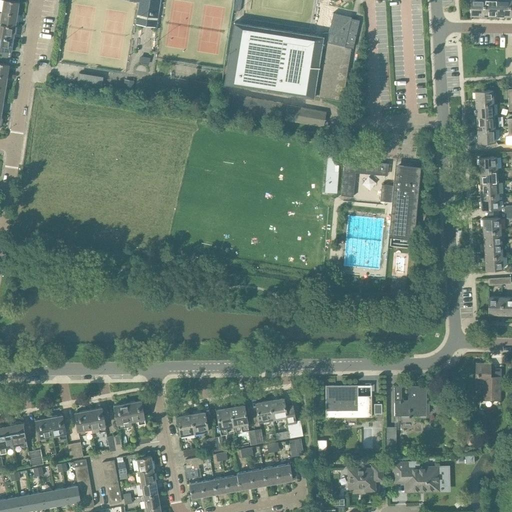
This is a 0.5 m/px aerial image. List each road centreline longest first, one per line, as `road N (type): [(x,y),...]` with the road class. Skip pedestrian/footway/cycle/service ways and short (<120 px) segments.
road 1 (tertiary): [(453,343),(437,27)]
road 2 (tertiary): [(151,369),(426,364),(453,343)]
road 3 (tertiary): [(0,368),(151,369)]
road 4 (residential): [(14,143),(38,0)]
road 5 (residential): [(177,511),(151,369)]
